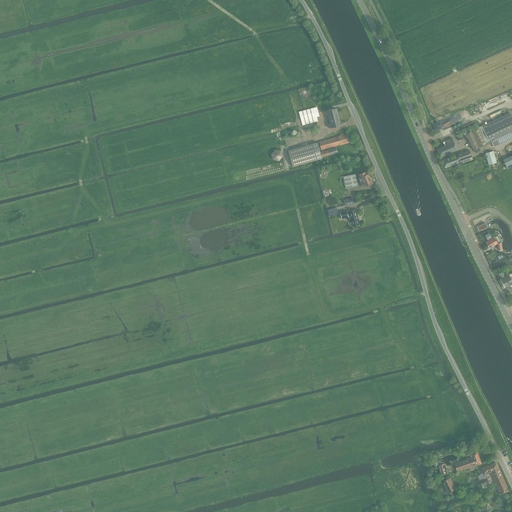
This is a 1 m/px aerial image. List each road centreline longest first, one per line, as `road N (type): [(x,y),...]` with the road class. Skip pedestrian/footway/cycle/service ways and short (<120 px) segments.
road 1 (unclassified): [(511,482),(433,323),(402,220),(301,0)]
road 2 (tertiary): [(511,329),(359,0)]
